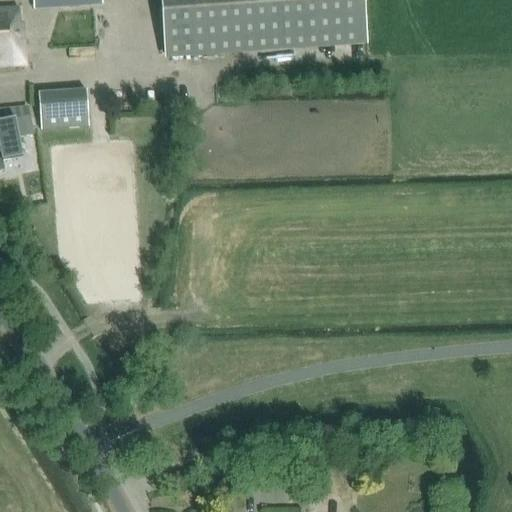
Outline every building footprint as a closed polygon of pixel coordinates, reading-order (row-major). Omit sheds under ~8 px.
[(101,0),(56,0),(57,9),(102,5),(101,0)] [(361,0),(161,0),(165,56),(365,43),(361,0)] [(0,67),(25,66),(22,25),(19,25),(18,9),(0,10),(0,67)] [(89,130),(87,93),(39,95),(41,132),(89,130)] [(30,116),(15,120),(19,139),(34,136),(30,116)] [(0,172),(4,172),(2,162),(22,158),(14,120),(0,122),(0,172)]
